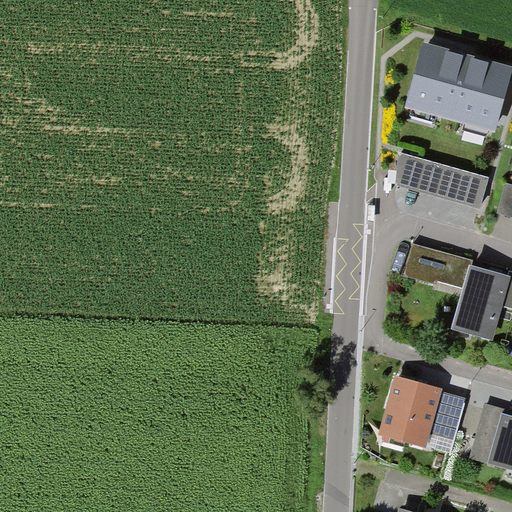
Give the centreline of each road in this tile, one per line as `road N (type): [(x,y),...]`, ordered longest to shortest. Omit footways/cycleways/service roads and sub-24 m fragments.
road 1 (tertiary): [(336,511),(364,0)]
road 2 (residential): [(511,257),(382,224)]
